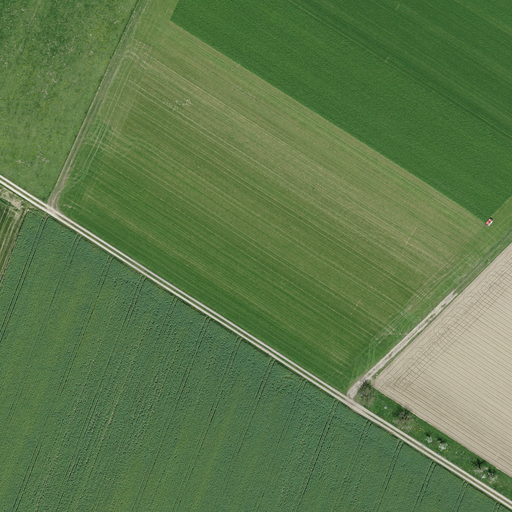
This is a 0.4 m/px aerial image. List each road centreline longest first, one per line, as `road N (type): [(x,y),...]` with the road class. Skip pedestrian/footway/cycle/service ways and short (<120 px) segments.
road 1 (track): [(0,179),(511,509)]
road 2 (track): [(345,401),(511,235)]
road 3 (track): [(47,210),(143,0)]
